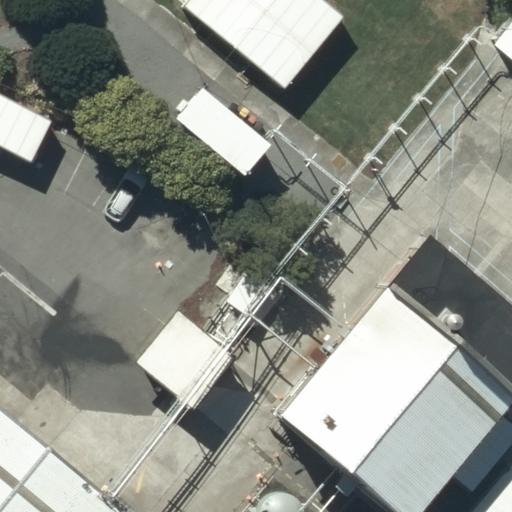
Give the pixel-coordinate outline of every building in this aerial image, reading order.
[(182,0),(277,78),(335,9),(324,0),(182,0)] [(511,0),(502,0),(474,36),(511,65),(511,0)] [(51,112),(0,85),(0,139),(29,155),(51,112)] [(68,123),(39,161),(164,258),(193,220),(68,123)] [(377,511),(378,511),(395,511),(416,488),(511,376),(511,313),(409,226),(255,406),(377,511)] [(136,511),(137,511),(0,401),(0,511),(136,511)] [(441,511),(416,488),(395,511),(378,511),(377,511),(376,511),(441,511)]
